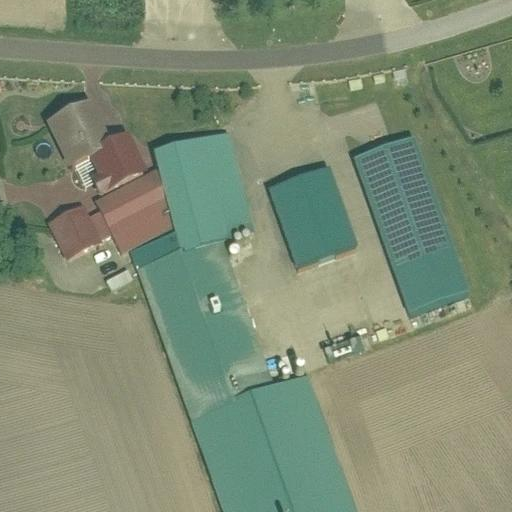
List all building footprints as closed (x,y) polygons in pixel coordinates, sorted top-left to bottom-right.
[(96,108),(52,129),(74,173),(95,163),(117,152),(96,108)] [(234,141),(161,159),(164,171),(179,233),(185,256),(258,238),(234,141)] [(126,258),(179,233),(164,171),(152,176),(137,143),(117,152),(95,163),(104,182),(96,186),(104,203),(100,205),(105,216),(115,237),(126,258)] [(422,144),(360,166),(413,316),(475,294),(422,144)] [(337,177),(277,198),(303,270),(362,249),(337,177)] [(89,211),(54,228),(71,263),(106,246),(104,242),(94,221),(89,211)] [(105,216),(94,221),(104,242),(115,237),(105,216)] [(141,283),(195,426),(281,394),(227,251),(141,283)] [(281,394),(195,426),(227,511),(360,511),(312,383),(281,394)]
